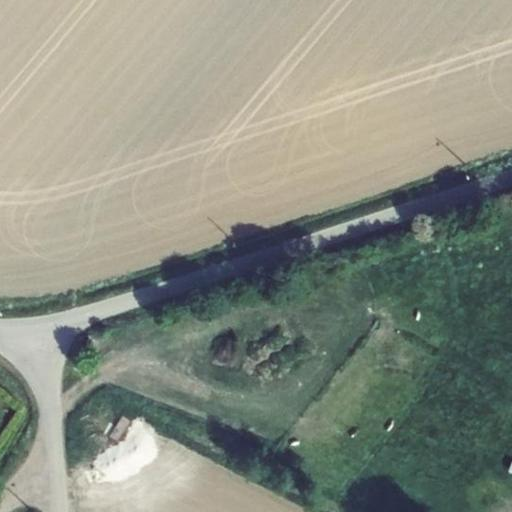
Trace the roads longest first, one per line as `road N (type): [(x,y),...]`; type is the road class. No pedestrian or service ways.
road 1 (unclassified): [(44,326),(511,177)]
road 2 (unclassified): [(59,511),(44,326)]
